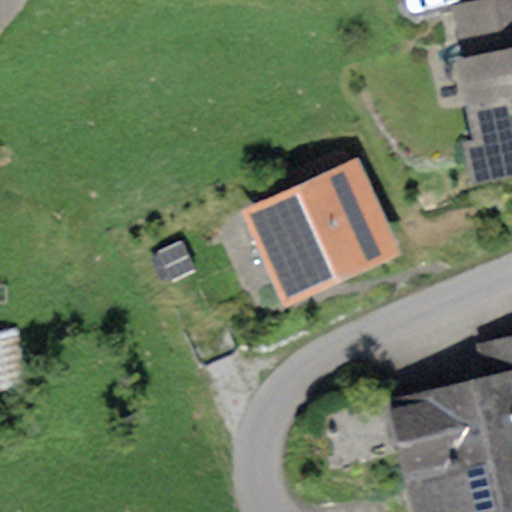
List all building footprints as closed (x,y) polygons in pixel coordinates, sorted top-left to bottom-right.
[(511,0),(499,0),(461,8),(490,143),(511,138),(511,0)] [(385,248),(352,174),(259,215),(292,289),(385,248)] [(202,361),(236,347),(213,292),(179,306),(202,361)] [(12,337),(0,340),(0,381),(21,377),(12,337)] [(511,347),(491,352),(500,390),(422,409),(445,506),(511,490),(511,347)]
